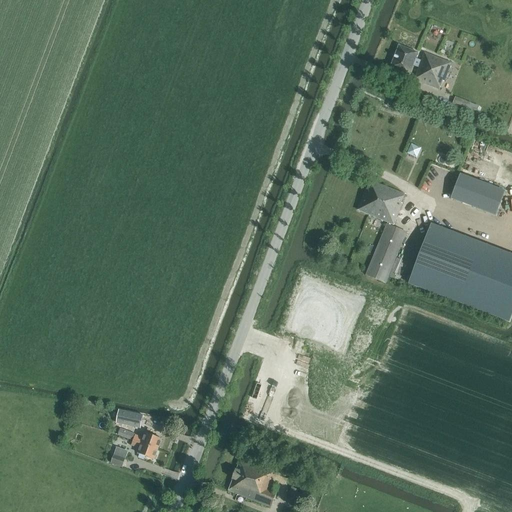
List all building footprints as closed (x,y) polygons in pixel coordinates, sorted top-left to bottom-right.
[(445,81),(452,64),(425,53),(421,63),(415,61),(419,53),(400,45),(390,68),(410,76),(414,66),(419,68),(414,80),(440,90),(443,81),(445,81)] [(453,104),(468,110),(471,103),(456,97),(453,104)] [(476,175),(493,181),(497,173),(490,171),(493,164),(486,162),(485,165),(481,163),(476,175)] [(461,173),(452,197),(498,214),(507,189),(461,173)] [(401,204),(405,195),(371,181),(359,211),(388,223),(366,276),(386,284),(407,233),(393,227),(403,204),(401,204)] [(511,259),(431,230),(409,290),(511,327),(511,323),(511,259)] [(497,245),(495,249),(504,253),(506,248),(497,245)] [(116,423),(141,428),(144,416),(119,410),(116,423)] [(121,430),(119,436),(132,441),(133,440),(159,450),(162,439),(147,433),(144,439),(132,434),(121,430)] [(159,450),(133,440),(132,441),(119,436),(115,446),(126,450),(128,445),(140,449),(139,454),(155,460),(159,450)] [(125,460),(114,455),(111,464),(122,468),(125,460)] [(277,492),(269,489),(273,480),(271,479),(274,471),(242,458),(229,491),(272,508),(277,492)] [(291,487),(287,497),(294,499),(298,489),(291,487)]
